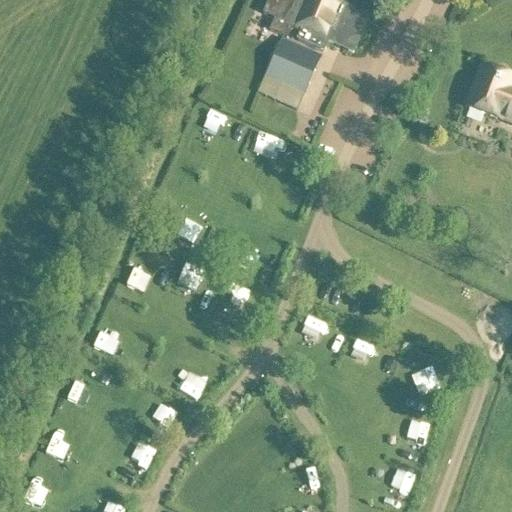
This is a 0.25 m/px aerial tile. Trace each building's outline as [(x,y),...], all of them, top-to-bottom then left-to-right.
[(352,56),(376,0),(270,0),(263,18),(275,23),(269,35),(286,42),(292,30),(300,34),(296,43),(323,55),(327,45),(352,56)] [(296,114),(303,98),(321,61),(281,43),(264,81),(280,88),(273,104),(296,114)] [(511,127),(511,93),(511,90),(511,82),(480,70),(464,112),(499,125),(500,123),(511,127)] [(103,337),(98,351),(117,357),(122,342),(103,337)] [(186,372),(177,391),(201,402),(210,382),(186,372)]
